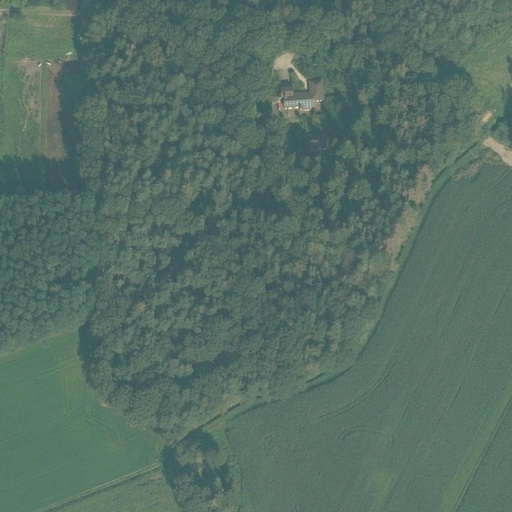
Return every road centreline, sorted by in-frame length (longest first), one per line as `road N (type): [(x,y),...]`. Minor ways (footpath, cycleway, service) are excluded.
road 1 (track): [(0,9),(213,15),(374,51)]
road 2 (track): [(511,157),(319,0)]
